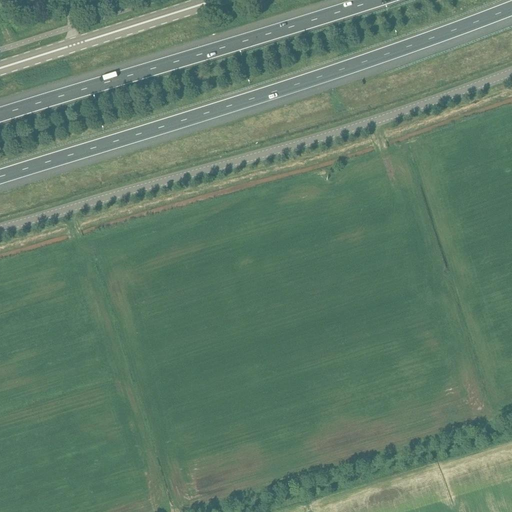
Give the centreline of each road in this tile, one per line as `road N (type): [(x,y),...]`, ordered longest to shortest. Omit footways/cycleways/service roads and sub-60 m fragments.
road 1 (motorway): [(0,177),(511,8)]
road 2 (unclassified): [(0,228),(326,136),(511,72)]
road 3 (motorway): [(374,0),(0,115)]
road 4 (track): [(511,429),(239,511)]
road 5 (tertiary): [(0,69),(219,0)]
